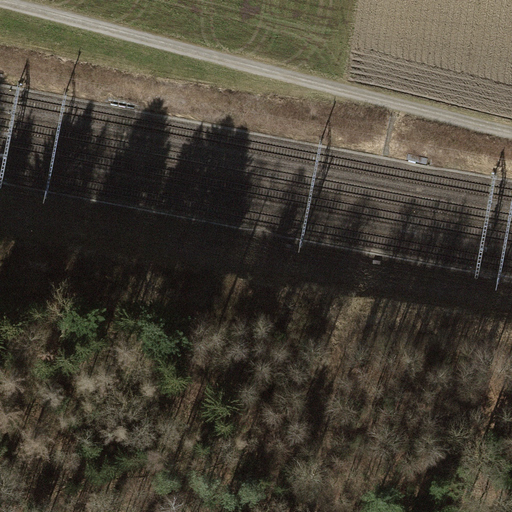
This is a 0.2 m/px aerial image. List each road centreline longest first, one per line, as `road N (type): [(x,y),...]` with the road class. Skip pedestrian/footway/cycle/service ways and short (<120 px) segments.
road 1 (track): [(0,0),(511,132)]
road 2 (track): [(325,511),(326,402),(335,356),(347,340),(381,326),(511,339)]
